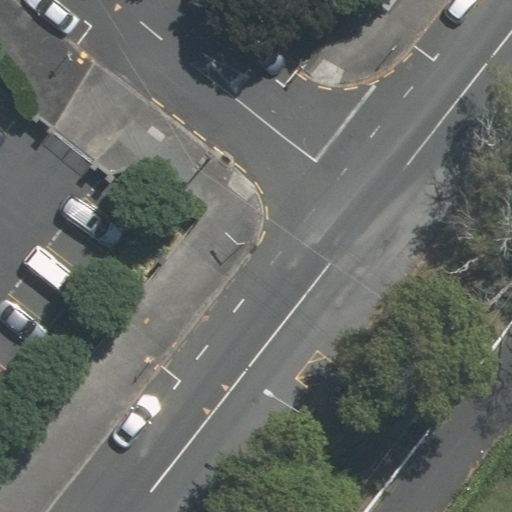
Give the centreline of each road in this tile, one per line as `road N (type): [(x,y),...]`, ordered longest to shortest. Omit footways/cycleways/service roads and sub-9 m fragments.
road 1 (secondary): [(374,206),(134,511)]
road 2 (residential): [(108,0),(374,206)]
road 3 (secondary): [(511,30),(374,206)]
